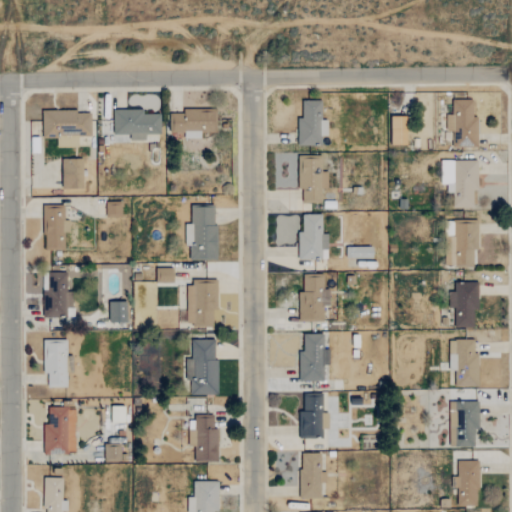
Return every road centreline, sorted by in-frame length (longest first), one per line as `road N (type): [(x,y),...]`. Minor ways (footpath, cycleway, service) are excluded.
road 1 (residential): [(0,81),(511,75)]
road 2 (residential): [(253,77),(253,511)]
road 3 (residential): [(9,511),(9,81)]
